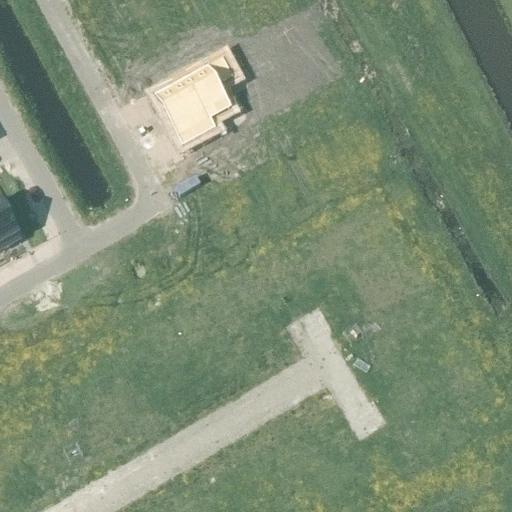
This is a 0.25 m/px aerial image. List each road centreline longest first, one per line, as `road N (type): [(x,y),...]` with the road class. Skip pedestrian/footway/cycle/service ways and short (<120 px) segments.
road 1 (residential): [(80,249),(159,204),(45,0)]
road 2 (unclassified): [(84,511),(329,367)]
road 3 (residential): [(0,104),(80,249)]
